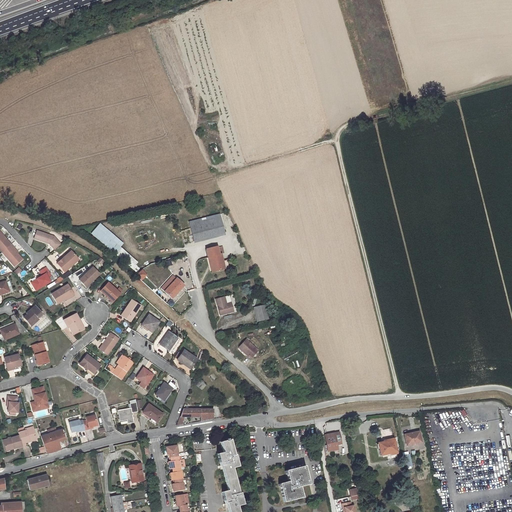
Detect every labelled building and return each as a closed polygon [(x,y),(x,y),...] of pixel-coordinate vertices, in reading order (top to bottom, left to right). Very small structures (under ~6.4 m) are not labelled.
[(213,214),(188,220),(193,240),(218,234),(213,214)] [(121,247),(125,243),(101,223),(91,234),(137,272),(140,267),(137,265),(139,262),(121,247)] [(55,251),(61,245),(54,237),(37,231),(34,239),(50,244),(55,251)] [(0,250),(2,253),(11,245),(3,236),(2,237),(0,234),(0,250)] [(14,248),(11,245),(2,253),(14,267),(23,260),(13,249),(14,248)] [(222,252),(220,253),(218,245),(207,248),(209,256),(211,255),(215,270),(226,268),(222,252)] [(65,257),(57,265),(65,273),(79,261),(72,254),(67,259),(65,257)] [(46,269),(40,273),(43,277),(40,278),(41,279),(32,285),(36,292),(51,283),(48,279),(51,277),(46,269)] [(143,281),(148,275),(142,269),(137,276),(143,281)] [(91,270),(78,283),(81,286),(85,290),(98,277),(91,270)] [(174,300),(187,285),(174,274),(161,288),(174,300)] [(6,282),(0,284),(0,294),(9,291),(6,282)] [(81,286),(80,287),(85,292),(94,284),(92,283),(85,290),(81,286)] [(106,285),(98,294),(104,298),(105,297),(112,302),(118,295),(106,285)] [(69,300),(67,298),(72,294),(66,286),(51,296),(58,306),(63,302),(63,304),(69,300)] [(228,304),(228,302),(226,296),(217,298),(221,312),(225,311),(226,313),(234,310),(233,303),(228,304)] [(126,309),(120,318),(127,324),(138,309),(131,303),(128,306),(127,305),(125,308),(126,309)] [(263,305),(253,307),(256,321),(266,319),(263,305)] [(29,313),(23,318),(31,326),(43,316),(35,306),(28,312),(29,313)] [(77,315),(65,323),(72,334),(74,333),(76,336),(86,330),(77,315)] [(149,316),(141,327),(146,330),(146,329),(152,333),(159,324),(149,316)] [(15,325),(0,331),(4,341),(19,335),(15,325)] [(108,334),(97,350),(104,355),(116,340),(108,334)] [(168,334),(159,346),(168,353),(177,340),(168,334)] [(248,338),(240,347),(253,358),(260,350),(248,338)] [(43,344),(34,346),(36,356),(35,356),(38,366),(48,363),(43,344)] [(183,353),(177,361),(184,367),(184,365),(189,370),(195,362),(183,353)] [(16,355),(5,358),(8,369),(21,366),(18,355),(18,354),(16,355)] [(84,356),(77,366),(83,371),(84,369),(91,374),(94,371),(97,366),(84,356)] [(124,372),(131,363),(123,357),(116,366),(110,373),(118,379),(124,372)] [(142,369),(135,379),(144,386),(151,376),(142,369)] [(163,384),(155,395),(163,402),(171,391),(163,384)] [(45,408),(44,403),(46,403),(41,387),(29,390),(31,397),(33,396),(34,402),(29,403),(32,412),(45,408)] [(17,398),(7,397),(7,403),(8,403),(8,407),(8,413),(9,413),(15,413),(17,414),(18,404),(16,404),(17,398)] [(134,405),(129,406),(130,408),(117,411),(119,422),(126,420),(127,424),(133,423),(131,414),(136,413),(134,405)] [(147,406),(142,413),(156,422),(161,415),(147,406)] [(200,410),(201,417),(201,422),(213,420),(213,410),(200,410)] [(86,421),(82,422),(85,431),(89,430),(88,428),(97,426),(94,416),(85,418),(86,421)] [(82,421),(78,422),(78,421),(69,424),(71,433),(77,431),(80,430),(81,432),(85,431),(82,422),(82,421)] [(26,432),(19,434),(20,438),(22,445),(30,442),(30,441),(37,439),(34,428),(26,430),(26,432)] [(53,452),(50,443),(57,441),(64,438),(61,430),(56,432),(54,429),(47,431),(49,435),(41,438),(46,454),(53,452)] [(419,431),(404,435),(407,445),(421,442),(419,431)] [(339,432),(324,435),(327,451),(337,449),(336,444),(341,443),(339,432)] [(15,448),(23,446),(22,445),(21,439),(20,438),(4,442),(7,453),(16,451),(15,448)] [(387,441),(378,443),(381,456),(387,454),(387,452),(391,451),(391,453),(392,455),(397,453),(394,441),(396,441),(396,438),(389,439),(389,440),(389,442),(387,442),(387,441)] [(57,441),(50,443),(53,452),(60,450),(57,441)] [(237,511),(237,510),(242,508),(240,497),(238,497),(232,472),(237,470),(235,459),(234,459),(230,443),(221,445),(224,457),(218,459),(221,470),(222,470),(228,495),(223,496),(226,508),(227,508),(227,511),(237,511)] [(176,446),(166,448),(167,455),(170,455),(170,458),(178,457),(177,454),(178,454),(176,446)] [(104,453),(96,454),(99,471),(107,469),(104,453)] [(178,457),(170,458),(171,462),(168,462),(169,470),(172,469),(179,468),(180,468),(179,460),(178,460),(178,457)] [(140,464),(129,465),(132,482),(142,481),(140,464)] [(289,481),(280,483),(280,485),(279,486),(283,501),(302,497),(300,487),(309,485),(305,466),(286,470),(289,481)] [(179,468),(172,469),(173,473),(170,473),(171,481),(174,480),(181,479),(182,479),(181,471),(180,472),(179,468)] [(46,475),(27,480),(30,490),(49,485),(46,475)] [(181,479),(174,480),(174,484),(172,484),(173,492),(184,490),(182,483),(181,479)] [(348,489),(350,500),(357,499),(355,488),(348,489)] [(111,498),(112,511),(122,511),(120,495),(111,498)] [(182,495),(175,496),(176,507),(179,507),(179,510),(187,509),(186,505),(184,505),(182,495)] [(21,502),(5,503),(5,504),(5,511),(2,511),(21,511),(21,507),(21,502)] [(350,502),(341,504),(342,508),(344,508),(344,511),(354,511),(353,506),(351,506),(350,502)]
